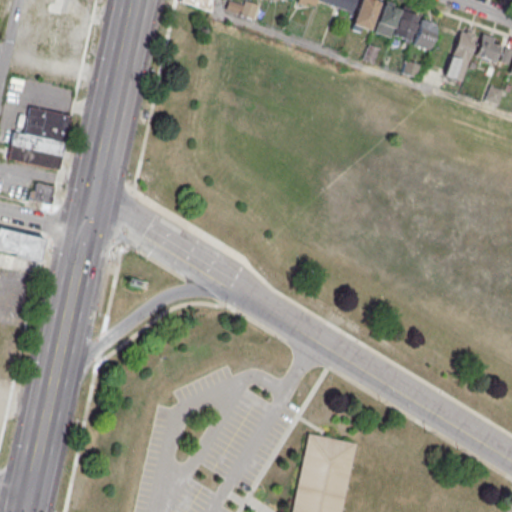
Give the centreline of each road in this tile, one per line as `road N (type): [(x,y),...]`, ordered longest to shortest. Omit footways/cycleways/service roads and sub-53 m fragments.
road 1 (residential): [(257,303),(511,458)]
road 2 (secondary): [(51,382),(168,296),(204,291),(257,303)]
road 3 (secondary): [(133,0),(91,198)]
road 4 (residential): [(91,198),(257,303)]
road 5 (secondary): [(51,382),(83,231)]
road 6 (secondary): [(51,382),(22,511)]
